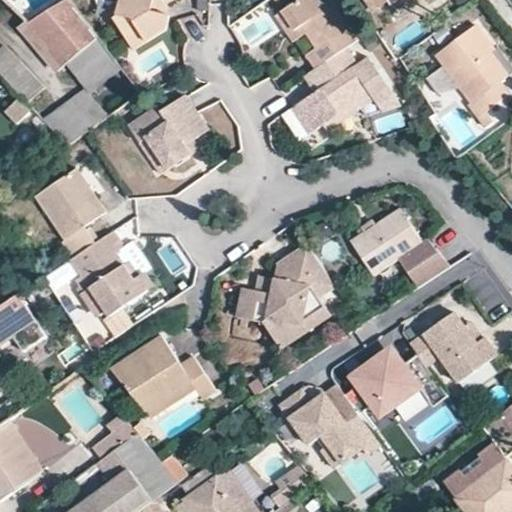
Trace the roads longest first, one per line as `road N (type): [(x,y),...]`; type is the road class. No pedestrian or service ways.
road 1 (residential): [(511,261),(429,158),(267,197)]
road 2 (residential): [(267,197),(250,121),(217,51)]
